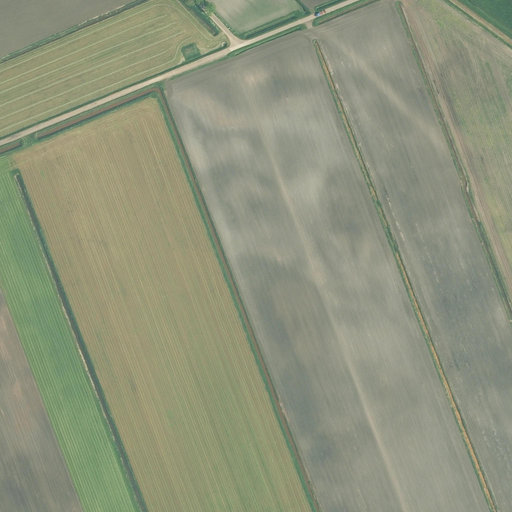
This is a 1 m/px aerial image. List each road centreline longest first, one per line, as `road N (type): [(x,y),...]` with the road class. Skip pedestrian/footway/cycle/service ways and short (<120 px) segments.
road 1 (unclassified): [(0,143),(240,45)]
road 2 (unclassified): [(240,45),(353,0)]
